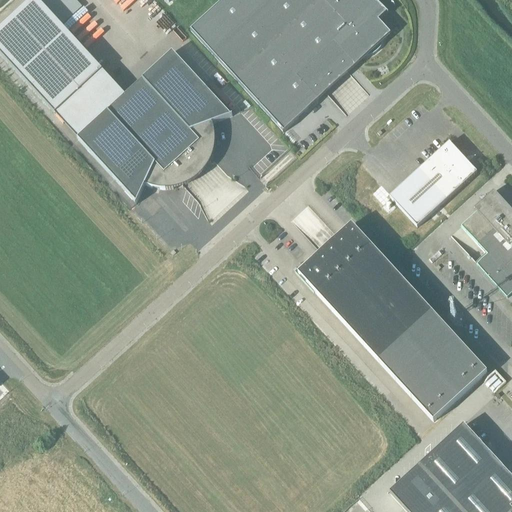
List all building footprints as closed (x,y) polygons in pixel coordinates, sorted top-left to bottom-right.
[(36,0),(32,0),(0,30),(0,56),(55,116),(103,72),(60,26),(36,0)] [(357,0),(226,0),(191,32),(284,134),(319,102),(306,88),(347,50),(349,52),(351,54),(355,56),(357,57),(360,58),(362,58),(365,58),(367,57),(373,56),(375,55),(377,53),(379,51),(380,49),(382,47),(383,45),(383,43),(384,42),(384,38),(384,36),(384,32),(382,28),(381,26),(378,23),(371,15),(357,0)] [(172,54),(78,141),(136,205),(135,206),(136,206),(145,187),(148,188),(152,189),(156,190),(160,191),(164,191),(165,191),(171,191),(176,190),(181,189),(186,187),(191,185),(195,182),(199,178),(203,175),(206,171),(209,166),(211,162),(213,157),(214,151),(215,146),(215,141),(215,136),(214,130),(212,125),(233,118),(232,117),(231,118),(172,54)] [(390,199),(417,229),(477,174),(468,165),(471,162),(468,159),(465,161),(449,144),(390,199)] [(511,212),(494,193),(474,211),(477,214),(461,228),(488,257),(477,267),(507,300),(511,295),(511,212)] [(309,260),(295,274),(314,295),(315,294),(380,365),(434,424),(487,375),(433,315),(352,227),(338,239),(312,263),(309,260)] [(511,511),(511,479),(464,427),(390,495),(405,511),(511,511)]
